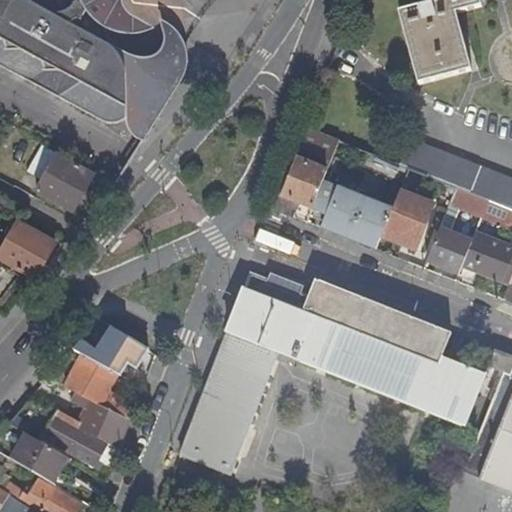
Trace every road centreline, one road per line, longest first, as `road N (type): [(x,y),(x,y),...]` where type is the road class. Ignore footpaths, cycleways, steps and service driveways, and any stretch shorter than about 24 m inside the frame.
road 1 (residential): [(238,221),(511,337)]
road 2 (residential): [(127,511),(216,238)]
road 3 (residential): [(273,42),(94,248)]
road 4 (residential): [(238,221),(300,61)]
road 5 (residential): [(68,297),(216,238)]
